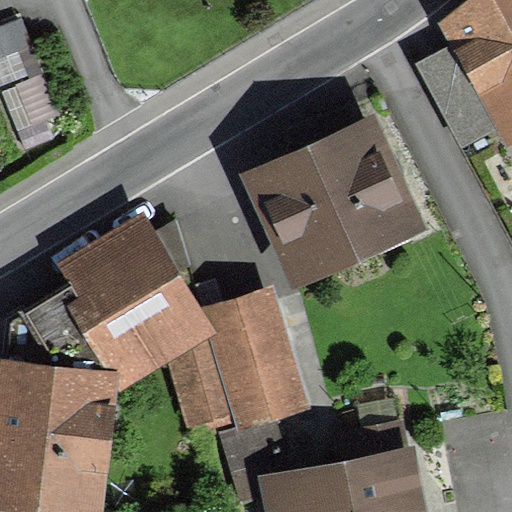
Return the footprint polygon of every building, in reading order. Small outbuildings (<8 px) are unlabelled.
[(511,0),(482,0),(455,20),(509,121),(511,119),(511,0)] [(20,83),(36,122),(57,113),(20,19),(0,27),(0,52),(19,44),(33,78),(20,83)] [(262,177),(301,263),(403,216),(353,105),(310,124),(319,143),(296,153),(299,161),(262,177)] [(29,315),(64,376),(85,379),(190,316),(166,277),(188,264),(175,219),(25,309),(29,315)] [(232,467),(283,452),(269,406),(292,399),(264,303),(216,317),(245,412),(234,416),(238,427),(221,432),(232,467)] [(103,381),(85,379),(64,376),(29,315),(19,321),(9,319),(0,396),(0,490),(89,501),(103,381)] [(175,359),(198,436),(235,425),(211,344),(175,359)] [(397,425),(342,435),(347,458),(402,448),(397,425)] [(272,484),(277,511),(415,511),(412,492),(385,497),(379,463),(272,484)]
